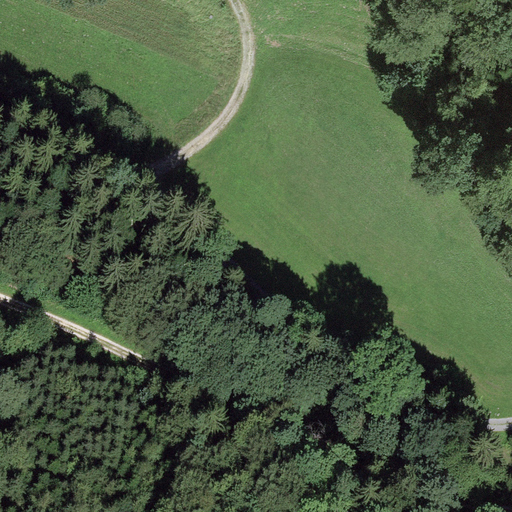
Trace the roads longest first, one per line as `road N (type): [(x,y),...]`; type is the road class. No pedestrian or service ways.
road 1 (track): [(0,116),(130,176),(287,320),(372,375),(464,421),(511,421)]
road 2 (track): [(511,507),(454,498),(390,472),(0,298)]
road 3 (track): [(130,176),(228,104),(245,51),(231,0)]
